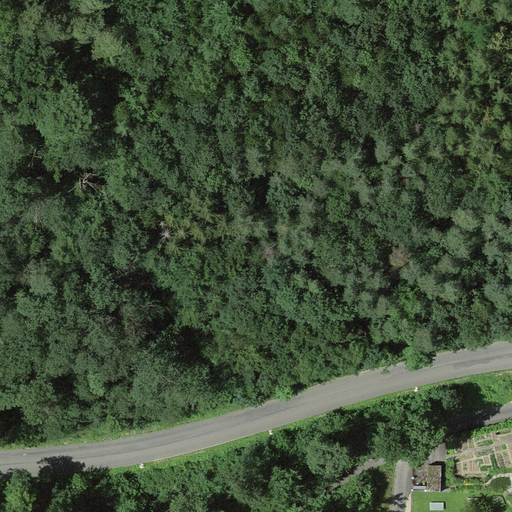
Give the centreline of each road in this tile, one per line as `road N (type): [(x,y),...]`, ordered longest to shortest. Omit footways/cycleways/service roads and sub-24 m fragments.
road 1 (tertiary): [(511,352),(369,383),(125,453),(0,466)]
road 2 (track): [(511,413),(405,443),(294,511)]
